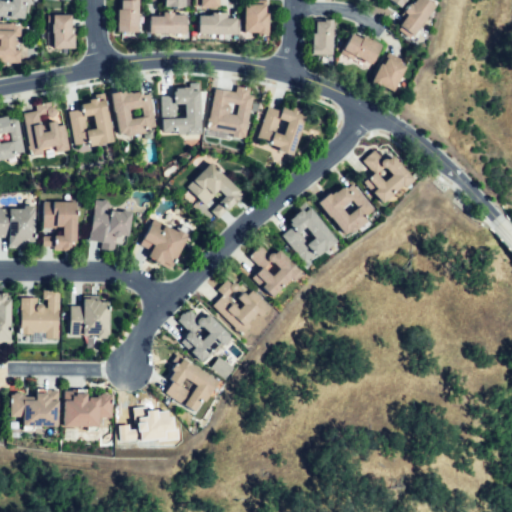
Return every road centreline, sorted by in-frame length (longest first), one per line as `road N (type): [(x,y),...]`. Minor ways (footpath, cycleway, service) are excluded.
road 1 (residential): [(0,88),(176,67),(284,70),(403,134),(511,234)]
road 2 (residential): [(123,371),(173,295),(365,114)]
road 3 (residential): [(0,273),(108,276),(173,295)]
